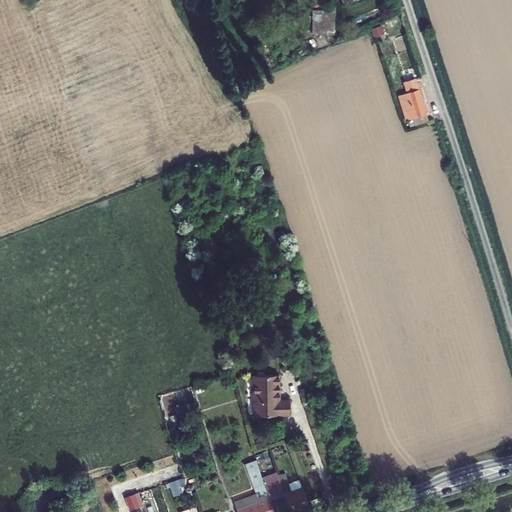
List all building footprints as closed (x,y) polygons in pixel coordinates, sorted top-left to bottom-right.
[(313,9),(311,33),(334,34),(335,10),(313,9)] [(426,114),(415,80),(405,83),(408,92),(399,95),(407,121),(412,119),(415,126),(428,121),(426,114)] [(257,375),(254,375),(255,416),(289,415),(289,400),(279,401),(279,375),(265,375),(263,372),(259,372),(257,375)] [(165,410),(184,404),(182,400),(191,398),(188,389),(161,398),(165,410)] [(262,478),(256,460),(245,464),(256,494),(242,499),(245,507),(237,510),(237,511),(274,511),(269,499),(270,499),(262,478)] [(278,476),(276,472),(262,478),(270,499),(269,499),(274,511),(278,510),(278,511),(283,511),(290,509),(278,476)] [(288,483),(285,474),(278,476),(290,509),(308,503),(299,479),(288,483)] [(129,509),(139,505),(134,492),(124,496),(129,509)] [(245,507),(242,499),(234,502),(237,510),(245,507)]
